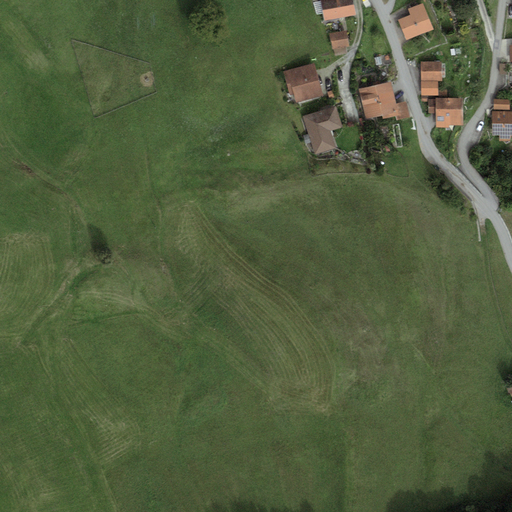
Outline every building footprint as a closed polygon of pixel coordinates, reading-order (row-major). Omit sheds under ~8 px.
[(341,18),(337,0),(323,0),(321,0),(325,21),(341,18)] [(356,15),(352,0),(337,0),(341,18),(356,15)] [(406,40),(434,29),(423,3),(408,9),(410,15),(398,19),(406,40)] [(346,30),(330,33),(334,57),(347,54),(346,47),(349,46),(346,30)] [(441,61),(421,62),(421,81),(438,81),(442,81),(441,61)] [(323,96),(314,64),(283,72),(290,95),(294,94),(297,104),(323,96)] [(438,81),(421,81),(422,98),(439,97),(438,81)] [(406,102),(396,104),(391,82),(359,89),(366,120),(382,116),(383,119),(396,117),(397,120),(409,117),(406,102)] [(463,98),(435,99),(435,100),(429,100),(429,114),(435,114),(436,128),(449,128),(449,125),(463,125),(463,98)] [(493,109),(509,110),(510,100),(494,99),(493,109)] [(336,106),(302,116),(314,155),(336,148),(330,131),(342,127),(336,106)] [(511,112),(492,112),(492,136),(499,136),(498,142),(510,142),(510,136),(511,135),(511,112)]
